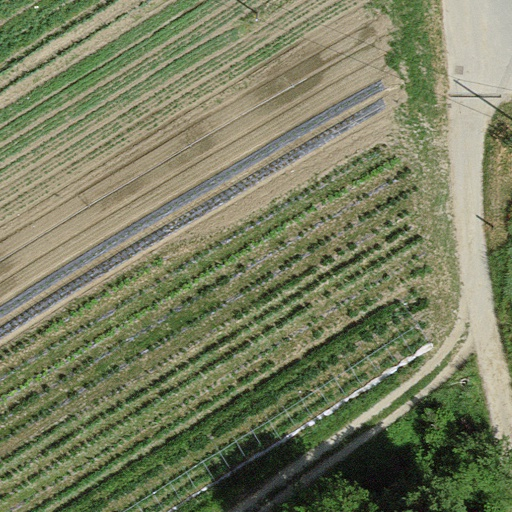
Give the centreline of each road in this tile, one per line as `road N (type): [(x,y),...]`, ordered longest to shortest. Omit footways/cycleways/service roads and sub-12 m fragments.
road 1 (track): [(508,414),(469,182),(473,100),(506,31)]
road 2 (track): [(269,511),(383,451),(508,414)]
